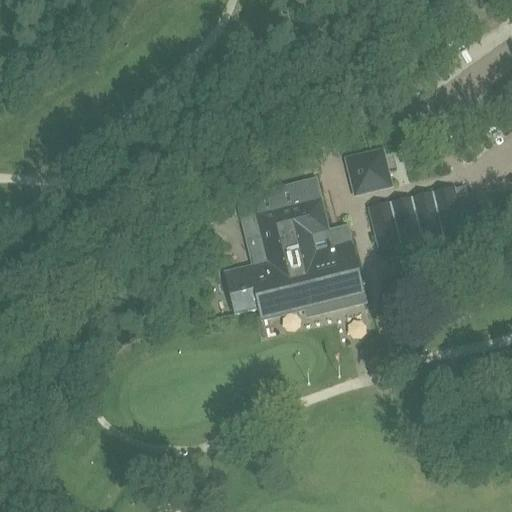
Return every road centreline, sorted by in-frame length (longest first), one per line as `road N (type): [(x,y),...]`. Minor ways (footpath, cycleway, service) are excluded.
road 1 (unclassified): [(49,301),(64,370),(95,417),(131,446),(164,452),(193,454),(416,353),(511,339)]
road 2 (unclassified): [(49,301),(301,114)]
road 3 (unclassified): [(511,251),(441,162),(372,122),(301,114)]
road 4 (unclassified): [(301,114),(461,0)]
